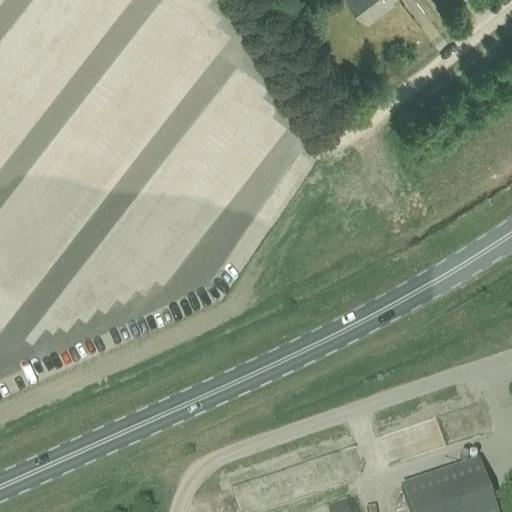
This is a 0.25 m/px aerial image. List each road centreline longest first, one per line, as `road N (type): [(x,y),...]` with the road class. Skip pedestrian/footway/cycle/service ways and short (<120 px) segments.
road 1 (primary): [(0,487),(364,321),(511,232)]
road 2 (unclassified): [(511,360),(198,467),(176,511)]
road 3 (unclassified): [(258,0),(326,112),(356,125),(511,6)]
